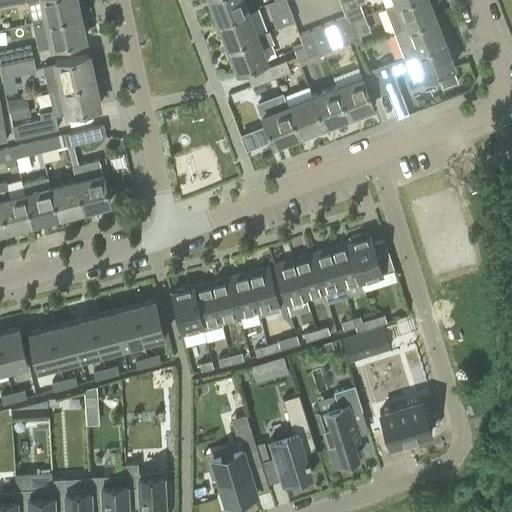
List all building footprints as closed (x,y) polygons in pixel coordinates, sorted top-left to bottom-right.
[(78,12),(75,0),(26,0),(32,22),(46,19),(78,12)] [(247,10),(242,0),(209,0),(218,21),(247,10)] [(294,21),(288,5),(286,0),(273,0),(266,3),(276,28),(284,24),(294,21)] [(364,0),(339,0),(343,10),(365,1),(364,0)] [(434,16),(428,0),(402,0),(396,3),(385,7),(394,31),(434,16)] [(256,35),(247,10),(218,21),(227,46),(256,35)] [(84,38),(78,12),(46,19),(51,45),(65,42),(84,38)] [(345,16),(334,20),(343,44),(354,40),(361,37),(357,26),(354,19),(347,21),(345,16)] [(434,16),(394,31),(394,32),(403,56),(444,41),(434,16)] [(343,44),(333,20),(322,25),(331,48),(343,44)] [(331,48),(322,25),(310,29),(319,53),(331,48)] [(319,53),(310,29),(298,34),(303,45),(308,57),(319,53)] [(266,60),(261,47),(273,42),(269,30),(256,35),(227,46),(237,71),(266,60)] [(444,41),(403,56),(413,82),(424,77),(453,66),(444,41)] [(0,51),(0,64),(32,57),(30,45),(0,51)] [(308,57),(303,45),(294,49),(298,61),(308,57)] [(87,53),(68,58),(55,61),(55,63),(43,66),(48,89),(61,86),(93,79),(87,53)] [(35,70),(32,57),(0,64),(0,69),(1,77),(35,70)] [(285,59),(272,64),(276,76),(290,71),(285,59)] [(389,62),(377,67),(387,92),(398,88),(389,62)] [(276,76),(272,64),(246,74),(251,86),(276,76)] [(387,92),(377,67),(366,71),(376,96),(387,92)] [(373,105),(366,87),(362,76),(337,86),(348,115),(373,105)] [(99,105),(93,79),(61,86),(66,113),(99,105)] [(348,115),(337,86),(312,95),(323,124),(348,115)] [(265,126),(253,131),(257,140),(259,144),(263,143),(271,140),(273,143),(298,134),(287,105),(284,95),(283,94),(258,103),(266,124),(266,126),(265,126)] [(33,115),(30,95),(10,98),(13,118),(33,115)] [(325,129),(323,124),(312,95),(287,105),(298,134),(310,129),(312,134),(325,129)] [(58,128),(54,109),(53,109),(40,112),(41,118),(11,125),(14,138),(45,131),(58,128)] [(106,136),(103,123),(83,128),(63,133),(66,145),(67,144),(67,145),(86,140),(106,136)] [(66,145),(63,133),(38,140),(41,151),(57,147),(66,145)] [(41,151),(38,140),(12,146),(15,157),(16,157),(41,151)] [(15,157),(12,146),(0,149),(0,161),(5,161),(6,166),(18,163),(16,157),(15,157)] [(98,159),(79,164),(72,165),(73,168),(75,179),(83,209),(109,202),(98,159)] [(83,209),(75,179),(62,182),(59,173),(47,177),(57,215),(83,209)] [(57,215),(47,177),(47,175),(21,182),(24,192),(32,222),(57,215)] [(32,222),(24,192),(9,196),(5,181),(0,181),(0,204),(6,229),(32,222)] [(393,269),(384,239),(372,242),(370,234),(362,237),(360,233),(349,237),(350,240),(349,241),(360,279),(386,271),(393,269)] [(360,279),(349,241),(348,241),(330,247),(342,285),(353,281),(357,280),(360,279)] [(342,285),(330,247),(312,252),(324,290),(334,287),(342,285)] [(324,290),(312,252),(294,258),(305,296),(314,293),(324,290)] [(305,296),(294,258),(274,264),(286,302),(295,299),(305,296)] [(279,309),(268,266),(248,271),(259,315),(273,311),(279,309)] [(259,315),(248,271),(229,276),(239,315),(249,312),(257,310),(258,315),(259,315)] [(239,315),(229,276),(210,281),(222,324),(223,324),(221,319),(233,316),(239,315)] [(222,324),(210,281),(192,286),(203,329),(222,324)] [(203,329),(192,286),(171,291),(177,314),(181,330),(194,326),(201,325),(202,329),(203,329)] [(164,334),(155,299),(133,304),(142,340),(151,338),(164,334)] [(142,340),(133,304),(112,310),(121,346),(132,343),(142,340)] [(121,346),(112,310),(91,315),(100,351),(114,347),(121,346)] [(386,321),(384,314),(372,317),(375,325),(382,323),(386,321)] [(100,351),(91,315),(70,321),(79,357),(86,355),(100,351)] [(375,325),(372,317),(361,321),(359,315),(352,317),(355,325),(356,331),(363,328),(371,326),(375,325)] [(355,325),(352,317),(340,321),(343,328),(350,326),(355,325)] [(79,357),(70,321),(49,326),(59,362),(74,358),(79,357)] [(383,324),(340,338),(346,359),(390,346),(383,324)] [(329,333),(327,325),(315,329),(318,336),(325,334),(329,333)] [(28,362),(18,326),(0,330),(0,345),(6,368),(18,365),(28,362)] [(59,362),(49,326),(27,332),(36,368),(48,365),(59,362)] [(318,336),(315,329),(304,332),(306,340),(312,338),(318,336)] [(331,339),(319,343),(322,353),(334,349),(331,339)] [(280,348),(277,340),(266,344),(268,352),(275,349),(280,348)] [(268,352),(266,344),(254,347),(257,355),(261,354),(268,352)] [(243,359),(241,351),(229,354),(231,362),(238,360),(243,359)] [(283,353),(272,357),(278,373),(288,370),(283,353)] [(160,361),(158,354),(146,357),(148,364),(153,363),(160,361)] [(231,362),(229,354),(218,357),(220,365),(227,363),(231,362)] [(148,364),(146,357),(135,360),(137,367),(141,366),(148,364)] [(213,367),(211,359),(199,362),(201,370),(205,369),(213,367)] [(118,372),(116,365),(105,368),(107,375),(111,374),(118,372)] [(107,375),(105,368),(93,371),(95,378),(102,376),(107,375)] [(76,383),(74,376),(63,379),(65,386),(70,385),(76,383)] [(65,386),(63,379),(51,382),(53,389),(61,387),(65,386)] [(362,409),(354,384),(333,391),(338,406),(317,412),(332,461),(341,459),(342,462),(358,457),(353,441),(359,439),(350,413),(362,409)] [(26,396),(24,389),(12,392),(14,399),(18,398),(26,396)] [(14,399),(12,392),(0,395),(2,403),(8,401),(14,399)] [(293,432),(269,440),(282,483),(311,474),(307,461),(309,460),(308,457),(306,458),(304,453),(316,449),(298,393),(282,398),(293,432)] [(97,395),(85,396),(86,404),(98,403),(97,395)] [(47,397),(30,401),(31,418),(48,417),(47,406),(47,398),(47,397)] [(59,397),(47,398),(47,406),(59,405),(59,397)] [(421,398),(379,411),(389,443),(411,436),(412,440),(427,435),(426,432),(431,430),(421,398)] [(218,474),(217,474),(217,476),(225,502),(229,501),(230,501),(230,500),(234,498),(240,496),(241,498),(241,497),(245,496),(245,494),(255,491),(248,467),(261,462),(246,413),(230,418),(238,442),(240,448),(220,454),(225,472),(218,474)] [(137,462),(125,463),(125,465),(125,473),(126,473),(126,487),(138,486),(139,511),(164,511),(165,505),(169,505),(168,489),(164,489),(163,470),(138,471),(137,462)] [(99,475),(87,475),(87,480),(88,490),(90,490),(90,501),(93,501),(102,501),(102,511),(127,511),(126,487),(126,473),(125,473),(99,475)] [(55,478),(50,478),(50,480),(51,487),(52,487),(54,508),(64,508),(65,508),(65,511),(90,511),(90,501),(90,490),(88,490),(75,490),(66,491),(66,485),(65,477),(61,477),(55,478)] [(22,488),(14,489),(15,489),(16,511),(25,511),(29,511),(28,511),(53,511),(54,508),(52,487),(51,487),(22,488)] [(0,511),(16,511),(15,489),(14,489),(9,490),(8,490),(2,490),(0,490),(0,511)]
